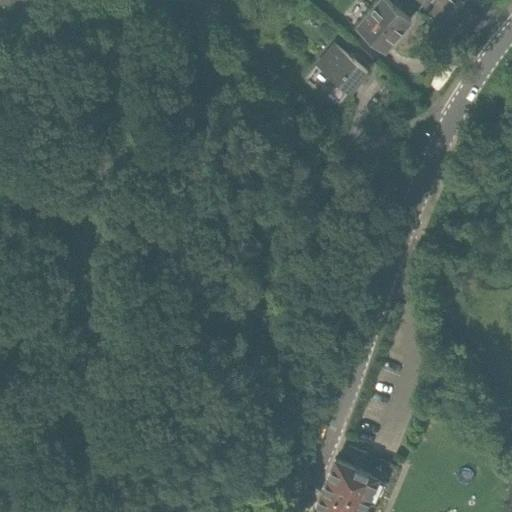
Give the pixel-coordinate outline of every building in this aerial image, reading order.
[(382,47),(385,50),(411,18),(388,0),(378,0),(364,18),(357,27),(366,35),(382,47)] [(351,35),(357,27),(364,18),(352,9),(339,26),(351,35)] [(382,47),(366,35),(356,47),(373,60),(382,47)] [(318,65),(349,91),(366,71),(334,45),(318,65)] [(329,511),(377,511),(390,482),(341,461),(320,508),(329,511)]
